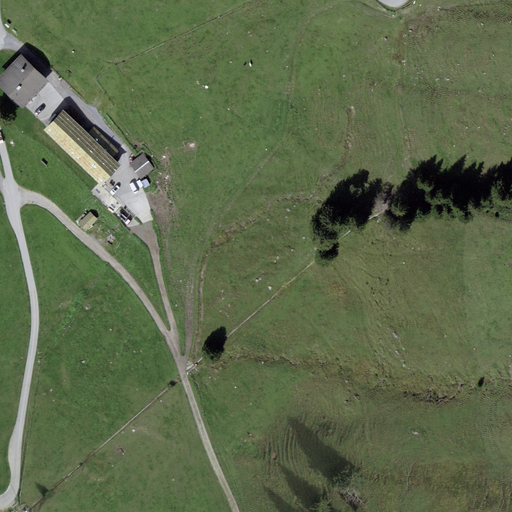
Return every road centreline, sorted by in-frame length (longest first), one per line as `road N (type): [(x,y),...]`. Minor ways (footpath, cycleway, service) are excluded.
road 1 (track): [(10,195),(54,208),(141,292),(183,372),(235,511)]
road 2 (unclassified): [(0,139),(35,314),(14,484),(0,500)]
